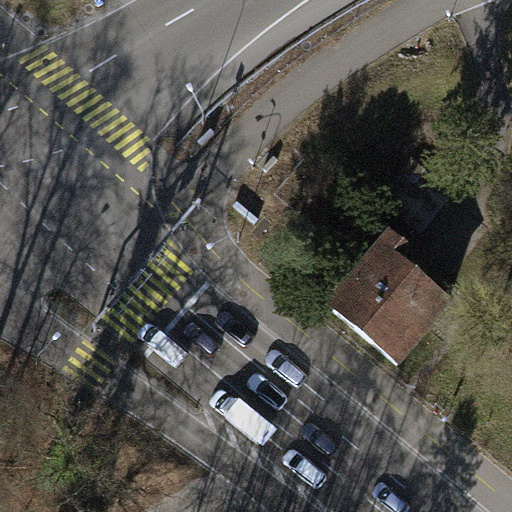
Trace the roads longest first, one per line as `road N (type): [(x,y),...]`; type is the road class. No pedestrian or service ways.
road 1 (primary): [(399,511),(367,476),(0,166)]
road 2 (primary): [(0,293),(296,511)]
road 3 (motorway): [(0,139),(82,104),(232,0)]
